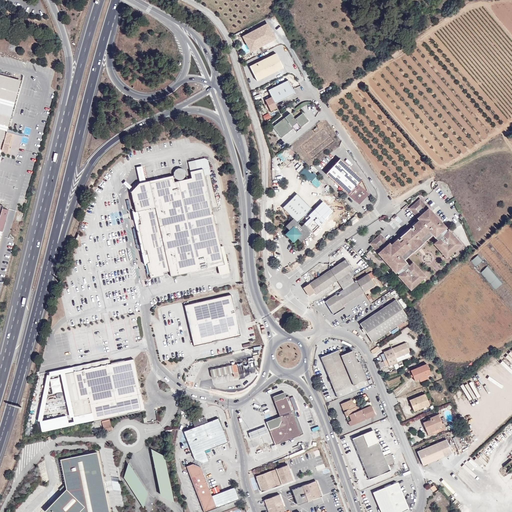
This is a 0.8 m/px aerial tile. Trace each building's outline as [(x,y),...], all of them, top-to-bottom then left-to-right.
[(275,38),(268,24),(244,36),(251,50),(275,38)] [(283,68),(276,53),(249,66),(257,81),(283,68)] [(0,230),(3,232),(8,210),(0,207),(0,126),(3,127),(16,81),(0,76),(0,230)] [(277,108),(275,103),(295,93),(288,80),(268,90),(270,94),(263,97),(270,111),(277,108)] [(273,127),(281,138),(293,128),(292,126),(297,122),(301,127),(309,121),(303,113),(294,119),(290,113),(273,127)] [(288,147),(285,149),(294,158),(297,155),(288,147)] [(280,153),(277,156),(288,165),(291,163),(280,153)] [(326,174),(357,202),(359,199),(358,198),(362,194),(363,195),(366,192),(367,190),(367,189),(362,179),(340,159),(326,174)] [(300,174),(307,180),(310,180),(312,182),(318,177),(313,172),(312,174),(305,168),(300,174)] [(297,222),(312,208),(298,192),(283,207),(292,217),(284,225),(288,229),(295,237),(299,242),(311,232),(303,223),(300,226),(297,222)] [(359,199),(357,202),(358,204),(368,194),(366,192),(363,195),(362,194),(358,198),(359,199)] [(403,260),(433,234),(438,240),(434,243),(447,257),(461,245),(448,231),(443,235),(441,233),(446,228),(420,199),(409,208),(420,221),(413,226),(414,227),(411,229),(410,229),(401,238),(398,241),(398,240),(391,246),(381,234),(370,243),(396,273),(401,268),(404,271),(399,276),(411,290),(425,277),(413,263),(410,267),(403,260)] [(291,241),(295,237),(288,229),(284,233),(291,241)] [(224,246),(220,247),(224,265),(218,266),(220,275),(230,273),(224,246)] [(337,280),(340,285),(351,278),(348,273),(353,270),(346,259),(303,288),(309,296),(315,293),(316,294),(337,280)] [(488,266),(481,271),(496,287),(502,282),(488,266)] [(351,278),(340,285),(343,290),(325,302),(333,315),(344,308),(343,305),(364,292),(375,285),(371,279),(368,274),(366,275),(357,281),(355,283),(351,278)] [(375,285),(364,292),(365,293),(377,285),(376,284),(375,285)] [(231,295),(190,304),(199,345),(241,336),(231,295)] [(408,318),(396,299),(360,324),(373,342),(408,318)] [(199,345),(190,304),(185,306),(194,346),(199,345)] [(396,358),(402,356),(410,352),(406,343),(384,352),(389,366),(398,362),(396,358)] [(339,350),(321,358),(338,398),(369,384),(360,362),(357,362),(352,351),(341,356),(339,350)] [(141,393),(134,359),(110,364),(83,370),(82,365),(73,367),(74,372),(65,374),(67,387),(70,401),(74,417),(92,413),(90,404),(141,393)] [(83,370),(110,364),(109,359),(82,365),(83,370)] [(415,381),(419,379),(427,376),(431,374),(427,364),(410,370),(415,381)] [(233,373),(233,372),(232,365),(210,370),(211,378),(233,373)] [(51,378),(52,392),(62,391),(61,377),(51,378)] [(275,444),(303,434),(288,396),(286,397),(284,392),(272,396),(280,416),(266,421),(275,445),(273,445),(274,449),(277,448),(275,444)] [(143,402),(141,393),(90,404),(92,413),(143,402)] [(430,405),(425,394),(410,401),(414,411),(430,405)] [(357,412),(354,404),(352,399),(341,404),(350,426),(375,415),(371,405),(360,410),(357,412)] [(189,409),(196,405),(193,400),(186,404),(189,409)] [(430,420),(423,423),(429,436),(446,429),(443,422),(442,423),(438,414),(430,418),(430,420)] [(228,442),(219,418),(184,431),(195,459),(203,463),(209,461),(205,451),(228,442)] [(112,429),(110,420),(102,422),(104,432),(112,429)] [(268,432),(266,426),(248,433),(251,439),(268,432)] [(362,459),(382,451),(373,430),(353,438),(362,459)] [(452,453),(447,439),(417,451),(423,466),(452,453)] [(153,451),(161,498),(173,496),(165,449),(153,451)] [(109,511),(98,450),(61,457),(66,487),(45,509),(48,511),(109,511)] [(395,462),(391,452),(383,456),(382,451),(362,459),(370,479),(390,471),(387,465),(395,462)] [(507,473),(511,468),(511,459),(502,468),(507,473)] [(144,495),(148,492),(131,462),(125,465),(128,470),(124,472),(142,505),(148,501),(144,495)] [(203,511),(205,511),(239,499),(235,487),(212,496),(201,468),(193,464),(187,466),(203,511)] [(262,492),(277,486),(276,485),(281,483),(282,484),(293,480),(289,469),(286,470),(284,466),(256,476),(262,492)] [(308,501),(322,496),(316,481),(302,486),(308,501)] [(401,511),(408,509),(397,483),(374,492),(381,511),(401,511)] [(435,492),(435,493),(441,501),(445,497),(439,489),(439,490),(435,492)] [(268,511),(286,511),(280,494),(275,496),(274,496),(269,498),(264,500),(268,511)]
